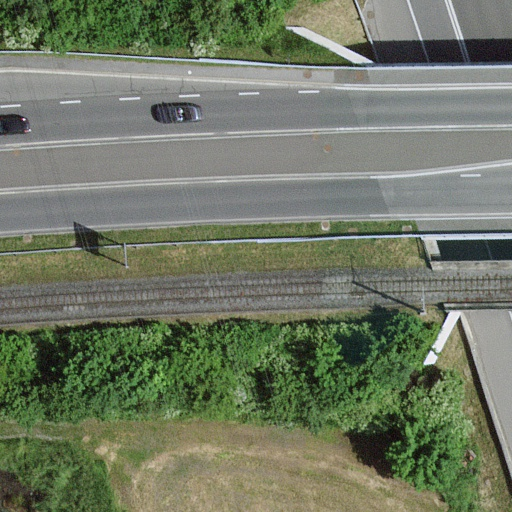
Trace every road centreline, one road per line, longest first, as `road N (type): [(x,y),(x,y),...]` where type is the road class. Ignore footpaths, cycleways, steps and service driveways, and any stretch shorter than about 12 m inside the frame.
road 1 (secondary): [(0,214),(511,192)]
road 2 (secondary): [(511,106),(0,122)]
road 3 (track): [(252,507),(120,443),(0,430)]
